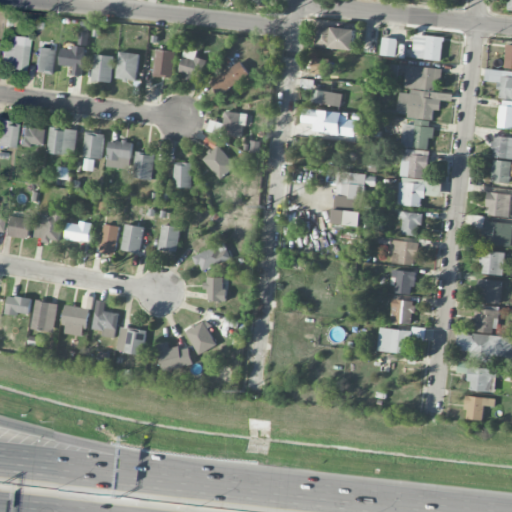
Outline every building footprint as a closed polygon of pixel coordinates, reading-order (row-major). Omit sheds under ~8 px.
[(315,46),(353,51),(356,30),(317,25),(315,46)] [(443,37),(414,35),(413,59),(442,60),(443,37)] [(10,45),(3,44),(0,67),(0,68),(24,71),(28,39),(11,37),(10,45)] [(396,56),(397,38),(382,38),(381,56),(396,56)] [(74,67),(72,75),(82,76),(86,47),(73,45),(72,50),(62,49),(59,65),(74,67)] [(197,49),(186,46),(178,77),(196,81),(202,59),(195,57),(197,49)] [(55,50),(36,49),(35,73),(54,74),(55,50)] [(174,77),(175,51),(155,50),(154,76),(174,77)] [(116,78),(136,81),(140,55),(120,52),(116,78)] [(111,83),(115,57),(95,54),(91,80),(111,83)] [(329,60),(313,58),(311,73),(327,75),(329,60)] [(210,83),(218,95),(249,74),(240,62),(210,83)] [(442,69),(407,66),(405,88),(411,89),(410,94),(400,92),(398,112),(408,113),(408,118),(433,120),(434,110),(440,111),(441,100),(451,101),(452,94),(434,92),(436,81),(441,81),(442,69)] [(497,98),(511,99),(511,71),(486,68),(484,81),(499,83),(497,98)] [(343,94),(313,89),(311,102),(341,107),(343,94)] [(223,123),(209,121),(208,132),(240,136),(242,114),(225,111),(223,123)] [(314,134),(356,135),(357,121),(349,120),(349,112),(315,111),(314,134)] [(433,121),(415,120),(414,125),(403,124),(401,146),(428,149),(429,137),(431,137),(433,121)] [(0,147),(14,148),(16,123),(0,121),(0,147)] [(78,131),(51,126),(47,152),(73,157),(78,131)] [(21,128),(20,146),(44,148),(45,129),(21,128)] [(84,158),(103,159),(104,133),(85,132),(84,158)] [(511,159),(511,136),(494,134),(491,156),(511,159)] [(121,169),(131,169),(132,142),(109,141),(108,160),(121,160),(121,169)] [(249,151),(259,151),(259,141),(249,142),(249,151)] [(202,158),(220,179),(235,166),(218,145),(202,158)] [(426,178),(428,150),(402,149),(401,177),(426,178)] [(152,180),(155,155),(136,153),(133,178),(152,180)] [(93,171),(94,159),(84,159),(82,170),(93,171)] [(511,163),(511,162),(493,159),(490,181),(509,184),(511,163)] [(192,162),(174,162),(174,187),(191,187),(192,162)] [(337,196),(365,197),(366,173),(338,172),(337,196)] [(420,206),(421,199),(425,199),(426,179),(400,178),(398,205),(420,206)] [(511,195),(487,192),(485,207),(490,208),(489,215),(509,218),(511,195)] [(362,211),(363,199),(336,197),(335,209),(362,211)] [(59,243),(63,209),(54,208),(53,215),(38,214),(35,240),(59,243)] [(362,213),(335,209),(332,223),(360,227),(362,213)] [(401,234),(418,236),(421,214),(399,211),(398,219),(403,220),(401,234)] [(33,220),(8,215),(4,234),(28,240),(33,220)] [(68,222),(66,239),(90,242),(92,224),(68,222)] [(511,223),(483,222),(483,245),(511,245),(511,223)] [(119,226),(103,224),(100,254),(116,255),(119,226)] [(145,228),(126,224),(121,250),(140,254),(145,228)] [(158,248),(176,252),(181,228),(163,224),(158,248)] [(391,264),(416,265),(417,242),(393,240),(391,264)] [(227,249),(220,252),(219,247),(195,255),(200,271),(231,261),(227,249)] [(480,273),(503,276),(505,252),(483,250),(480,273)] [(392,277),(396,278),(394,293),(412,295),(415,273),(393,269),(392,277)] [(223,277),(206,277),(206,301),(226,301),(226,289),(223,289),(223,277)] [(500,304),(502,281),(479,279),(476,302),(500,304)] [(6,314),(19,316),(19,313),(30,315),(32,299),(9,295),(6,314)] [(32,329),(54,333),(59,304),(37,300),(32,329)] [(119,314),(105,311),(106,302),(98,300),(92,329),(103,331),(102,336),(115,338),(119,314)] [(413,324),(414,301),(392,300),(391,323),(413,324)] [(63,334),(85,337),(89,309),(66,305),(63,334)] [(499,319),(499,306),(477,305),(475,332),(494,333),(495,319),(499,319)] [(216,347),(205,322),(187,329),(197,355),(216,347)] [(118,352),(143,355),(145,330),(120,327),(118,352)] [(379,328),(378,352),(409,353),(409,340),(425,340),(426,328),(413,328),(413,330),(379,328)] [(511,338),(457,333),(456,350),(470,352),(469,361),(511,364),(511,338)] [(193,364),(189,348),(181,350),(180,346),(170,349),(168,342),(156,346),(164,372),(193,364)] [(495,392),(497,367),(457,365),(457,372),(470,373),(469,391),(495,392)] [(495,399),(466,396),(464,418),(482,420),(483,406),(494,407),(495,399)]
